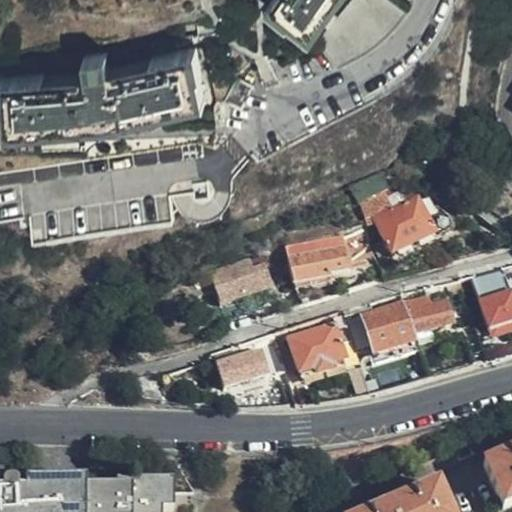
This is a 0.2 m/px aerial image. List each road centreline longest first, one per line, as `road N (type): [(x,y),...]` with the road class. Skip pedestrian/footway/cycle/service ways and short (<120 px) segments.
road 1 (residential): [(0,423),(330,424),(511,379)]
road 2 (track): [(511,254),(184,359),(89,381),(42,422)]
road 3 (unknown): [(270,110),(186,153),(21,186)]
road 4 (residential): [(270,110),(372,65),(402,43),(432,0)]
